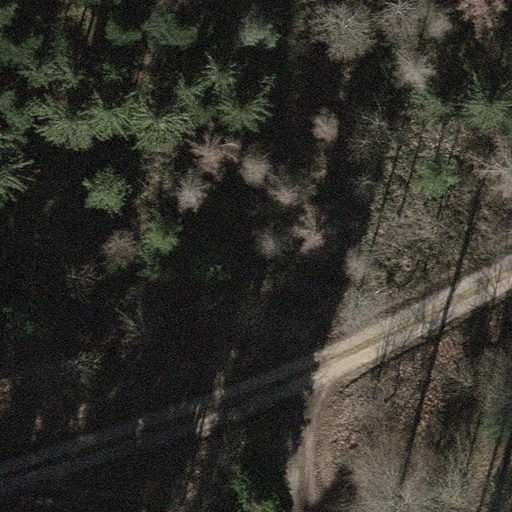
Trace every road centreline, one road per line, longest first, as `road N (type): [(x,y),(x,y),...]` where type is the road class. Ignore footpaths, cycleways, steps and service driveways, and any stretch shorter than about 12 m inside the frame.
road 1 (track): [(0,479),(340,359),(511,274)]
road 2 (track): [(340,359),(313,445),(319,511)]
